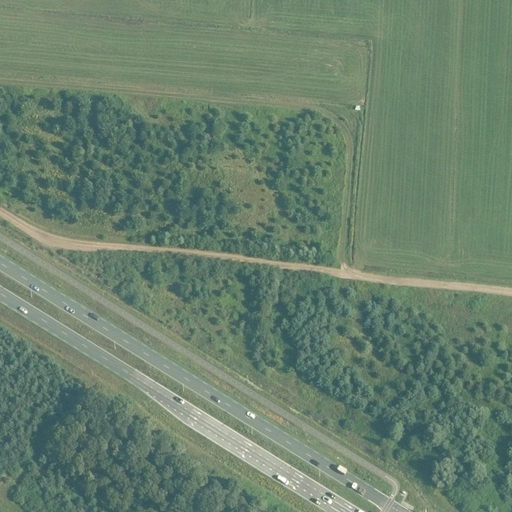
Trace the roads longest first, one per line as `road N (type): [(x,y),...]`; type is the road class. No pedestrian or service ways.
road 1 (track): [(0,211),(50,244),(511,284)]
road 2 (primary): [(399,511),(0,261)]
road 3 (primary): [(0,295),(349,511)]
